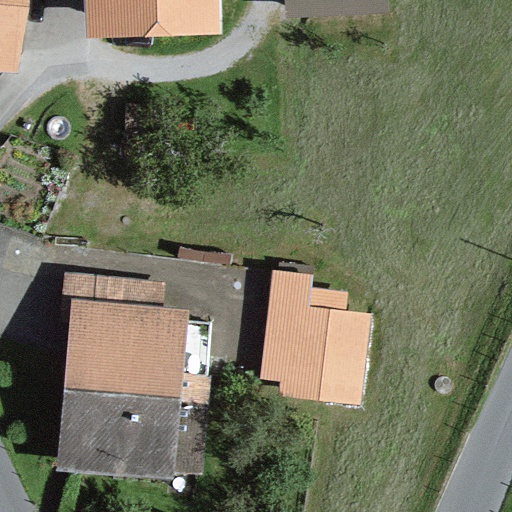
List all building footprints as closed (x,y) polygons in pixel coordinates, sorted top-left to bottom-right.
[(0,0),(0,50),(13,52),(17,0),(0,0)] [(107,0),(109,25),(207,21),(205,0),(107,0)] [(230,0),(231,18),(391,11),(389,0),(230,0)] [(128,272),(69,276),(70,303),(130,299),(128,272)] [(257,300),(256,394),(320,395),(321,318),(299,318),(299,300),(257,300)] [(208,477),(216,414),(206,413),(214,330),(92,317),(77,456),(183,469),(182,475),(208,477)]
